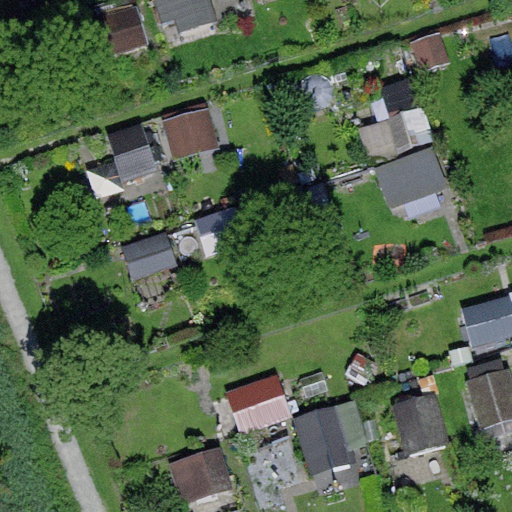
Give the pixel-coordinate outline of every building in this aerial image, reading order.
[(112,58),(154,48),(143,0),(100,10),(112,58)] [(162,0),(175,35),(223,19),(216,0),(162,0)] [(443,31),(401,45),(411,75),(390,82),(400,113),(464,92),(443,31)] [(112,73),(56,93),(69,130),(125,110),(112,73)] [(396,130),(407,161),(432,153),(452,146),(478,137),(466,105),(396,130)] [(213,118),(168,131),(176,159),(221,145),(213,118)] [(452,146),(468,191),(489,178),(511,175),(511,125),(478,137),(452,146)] [(134,135),(100,148),(114,185),(148,173),(134,135)] [(432,153),(407,161),(402,163),(414,199),(444,189),(432,153)] [(230,216),(136,251),(149,287),(244,251),(230,216)] [(511,332),(502,300),(466,311),(482,362),(511,352),(511,332)] [(511,418),(511,371),(466,386),(480,429),(511,418)] [(284,381),(225,402),(240,444),(298,424),(284,381)] [(450,444),(436,401),(389,416),(402,459),(450,444)] [(363,414),(304,431),(322,490),(380,473),(363,414)] [(206,462),(160,479),(172,509),(217,493),(206,462)]
